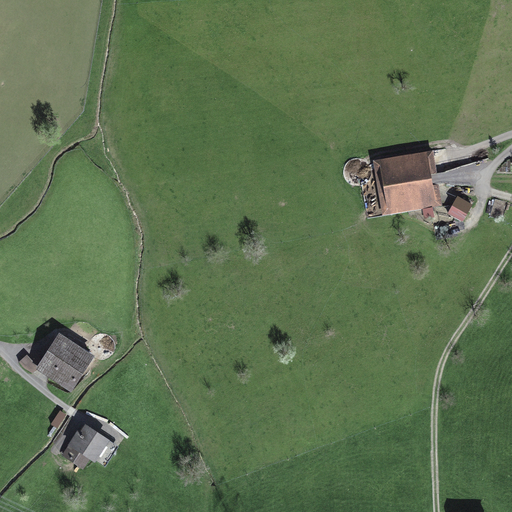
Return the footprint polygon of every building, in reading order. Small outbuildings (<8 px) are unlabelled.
[(427,160),(382,167),(389,207),(433,200),(427,160)] [(457,198),(453,206),(467,214),(472,206),(457,198)] [(431,208),(424,209),(425,218),(433,217),(431,208)] [(39,369),(70,389),(91,357),(61,337),(39,369)] [(52,425),(60,429),(67,415),(60,411),(52,425)] [(85,429),(67,457),(81,466),(88,456),(105,467),(116,450),(85,429)]
